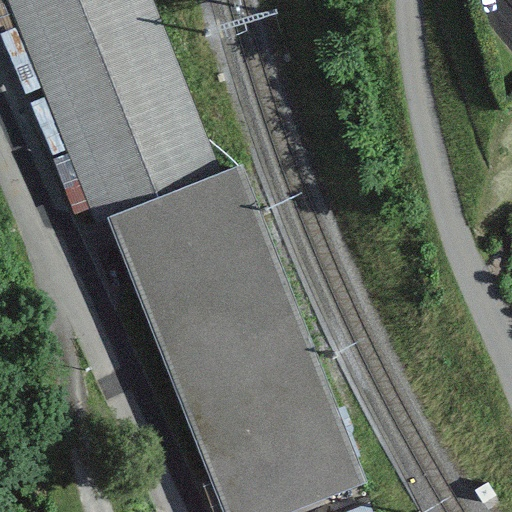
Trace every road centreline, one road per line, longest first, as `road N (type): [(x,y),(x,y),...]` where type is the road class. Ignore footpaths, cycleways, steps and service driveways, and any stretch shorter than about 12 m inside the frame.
road 1 (residential): [(0,131),(178,511)]
road 2 (residential): [(511,365),(449,222),(411,75),(409,0)]
